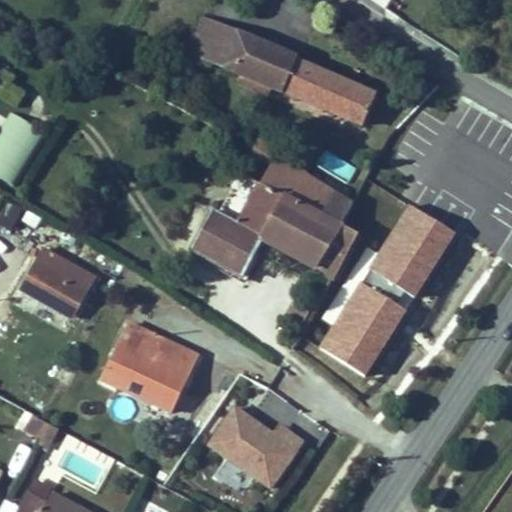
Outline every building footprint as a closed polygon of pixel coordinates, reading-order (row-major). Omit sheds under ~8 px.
[(371,0),(384,9),(389,0),(371,0)] [(190,50),(205,56),(220,22),(205,15),(190,50)] [(205,56),(206,57),(240,72),(236,81),(267,96),(272,87),(282,92),(283,89),(363,125),(376,96),(296,59),(297,57),(224,24),(220,22),(205,56)] [(0,177),(20,187),(46,131),(6,113),(0,126),(0,177)] [(291,166),(320,183),(301,154),(280,141),(276,150),(294,161),(291,166)] [(307,266),(330,230),(349,201),(324,186),(320,183),(291,166),(281,160),(237,226),(211,211),(190,248),(242,276),(263,241),(282,252),(307,266)] [(350,241),(330,230),(307,266),(329,279),(343,254),(350,241)] [(80,288),(67,280),(48,307),(85,331),(113,290),(90,274),(80,288)] [(197,369),(130,336),(105,391),(171,422),(197,369)] [(29,439),(44,447),(53,430),(49,428),(38,422),(29,439)] [(309,459),(286,443),(280,451),(242,425),(216,463),(278,505),(309,459)] [(66,437),(53,430),(44,447),(41,453),(53,460),(66,437)] [(28,511),(84,511),(61,499),(54,511),(35,501),(28,511)]
